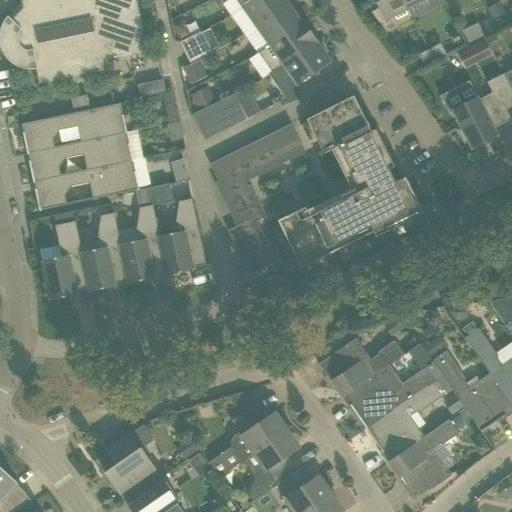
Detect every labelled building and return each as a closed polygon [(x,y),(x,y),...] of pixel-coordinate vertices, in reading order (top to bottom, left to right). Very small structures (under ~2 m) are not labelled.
[(11,20),(8,17),(6,19),(4,21),(2,24),(1,27),(0,30),(0,46),(0,48),(1,51),(3,53),(5,56),(6,59),(9,61),(11,63),(14,65),(16,66),(19,68),(22,69),(25,69),(29,70),(32,70),(35,70),(38,84),(109,69),(106,55),(112,54),(113,57),(147,51),(136,0),(20,0),(22,7),(11,20)] [(245,0),(240,4),(255,26),(287,4),(284,0),(245,0)] [(408,9),(403,0),(374,0),(379,8),(371,12),(386,33),(398,27),(393,16),(408,9)] [(403,0),(408,9),(424,0),(426,1),(427,0),(403,0)] [(379,8),(376,2),(369,6),(372,12),(379,8)] [(488,9),(494,20),(505,14),(500,3),(488,9)] [(287,4),(255,26),(269,45),(302,22),(293,9),(292,10),(287,4)] [(180,41),(190,36),(186,29),(182,21),(172,26),(180,41)] [(302,22),(269,45),(258,53),(272,72),(316,41),(302,22)] [(468,43),(480,38),(474,25),(462,31),(468,43)] [(190,63),(212,52),(201,31),(179,42),(190,63)] [(495,36),(486,40),(490,48),(499,43),(495,36)] [(317,71),(330,62),(316,41),(272,72),(268,75),(288,104),(305,97),(327,85),(317,71)] [(424,67),(447,56),(441,44),(418,55),(424,67)] [(470,45),(456,52),(465,69),(479,62),(470,45)] [(196,82),(188,66),(182,69),(190,85),(196,82)] [(511,69),(503,74),(511,91),(511,69)] [(511,106),(511,91),(503,74),(488,82),(494,92),(479,99),(478,97),(452,111),(462,130),(459,131),(464,141),(467,140),(471,148),(496,135),(493,128),(511,119),(506,109),(511,106)] [(150,82),(152,94),(165,92),(163,80),(150,82)] [(234,94),(247,119),(260,112),(248,87),(234,94)] [(211,104),(203,89),(190,96),(198,111),(211,104)] [(87,95),(71,99),(73,111),(89,107),(87,95)] [(372,134),(371,132),(364,117),(356,121),(345,100),(306,120),(315,138),(322,134),(330,151),(337,148),(359,192),(300,221),(296,212),(277,221),(297,260),(317,249),(322,258),(339,249),(334,240),(353,231),(357,240),(373,233),(375,237),(404,223),(399,214),(418,205),(405,178),(399,181),(393,168),(394,167),(386,150),(377,155),(368,136),(372,134)] [(27,132),(23,133),(27,155),(29,155),(29,154),(32,154),(127,134),(121,104),(22,125),(22,126),(26,125),(27,132)] [(178,122),(175,109),(166,111),(169,124),(178,122)] [(179,123),(168,125),(171,141),(183,138),(179,123)] [(33,183),(35,183),(38,182),(133,162),(127,134),(32,154),(34,160),(29,161),(33,183)] [(277,261),(257,222),(267,217),(251,185),(248,186),(246,183),(305,153),(300,141),(232,175),(253,218),(245,223),(267,266),(277,261)] [(137,190),(137,191),(139,190),(133,162),(38,182),(40,188),(35,189),(39,211),(41,211),(135,191),(137,190)] [(185,167),(173,170),(176,182),(188,179),(185,167)] [(153,205),(153,206),(173,201),(169,184),(149,188),(153,205)] [(153,205),(149,188),(139,190),(137,191),(137,190),(135,191),(139,208),(153,205)] [(159,237),(168,276),(193,270),(192,267),(206,264),(192,199),(178,202),(175,223),(177,233),(159,237)] [(121,245),(129,284),(154,279),(154,275),(165,273),(166,276),(168,276),(159,237),(153,206),(153,205),(139,208),(136,229),(139,241),(121,245)] [(61,225),(74,222),(72,212),(59,214),(61,225)] [(129,284),(121,245),(114,213),(100,216),(98,237),(99,242),(81,246),(90,292),(115,287),(115,284),(127,281),(127,284),(129,284)] [(75,222),(74,222),(61,225),(55,226),(61,257),(41,261),(46,284),(43,284),(46,298),(49,297),(50,301),(77,295),(76,292),(88,289),(88,293),(90,292),(81,246),(75,222)] [(448,312),(455,320),(462,320),(465,312),(460,306),(450,308),(448,312)] [(387,324),(395,335),(406,327),(398,316),(387,324)] [(511,357),(502,365),(497,358),(498,355),(479,328),(465,338),(489,374),(490,373),(511,405),(511,357)] [(356,338),(318,364),(327,377),(329,375),(343,396),(341,397),(379,372),(404,355),(394,341),(378,352),(377,355),(372,347),(367,347),(364,349),(356,338)] [(425,352),(430,359),(444,349),(436,338),(428,344),(426,341),(421,345),(425,352)] [(408,352),(413,360),(425,352),(421,345),(420,344),(408,352)] [(504,419),(511,413),(511,405),(490,373),(489,374),(479,381),(476,377),(466,384),(464,381),(465,378),(446,351),(432,361),(442,376),(452,390),(454,394),(464,407),(481,432),(502,417),(504,419)] [(366,429),(437,380),(428,366),(400,385),(392,391),(386,382),(379,372),(341,397),(350,410),(352,408),(366,429)] [(442,376),(437,380),(366,429),(381,450),(379,451),(387,463),(425,437),(424,437),(417,427),(412,428),(406,419),(417,412),(420,412),(447,394),(452,390),(442,376)] [(234,406),(246,398),(242,393),(228,397),(234,406)] [(452,415),(464,407),(454,394),(442,402),(452,415)] [(286,431),(273,412),(262,420),(253,406),(231,421),(239,433),(234,436),(231,441),(231,447),(242,462),(254,453),(286,431)] [(459,415),(450,422),(457,431),(466,425),(459,415)] [(449,420),(424,437),(425,437),(387,463),(387,464),(389,462),(393,467),(404,483),(402,484),(410,497),(429,483),(432,488),(450,475),(440,459),(435,461),(429,452),(440,445),(443,445),(459,434),(457,431),(450,422),(449,420)] [(253,501),(276,485),(297,470),(288,457),(299,449),(286,431),(254,453),(261,464),(248,495),(253,501)] [(115,465),(104,473),(119,495),(156,469),(140,448),(138,449),(128,435),(105,451),(115,465)] [(189,439),(175,449),(183,460),(197,450),(189,439)] [(490,450),(483,440),(473,447),(480,457),(490,450)] [(233,462),(222,450),(210,461),(221,473),(233,462)] [(188,461),(191,465),(198,467),(205,462),(199,453),(188,461)] [(0,511),(16,511),(30,502),(30,503),(31,502),(19,487),(5,473),(0,468),(0,511)] [(276,485),(294,511),(304,511),(330,494),(317,476),(306,483),(297,470),(276,485)] [(164,481),(127,506),(131,511),(182,511),(177,504),(179,503),(164,481)] [(342,511),(330,494),(304,511),(342,511)] [(246,500),(239,504),(242,508),(249,504),(246,500)]
